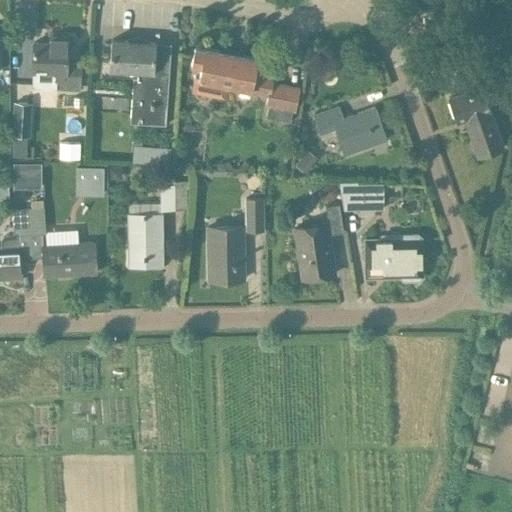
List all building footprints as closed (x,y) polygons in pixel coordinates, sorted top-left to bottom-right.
[(33,42),(32,70),(33,73),(32,87),(33,87),(33,83),(56,84),(56,88),(78,89),(80,65),(66,64),(67,37),(50,36),(50,42),(33,42)] [(111,39),(109,69),(109,75),(133,76),(130,123),(165,125),(170,44),(111,39)] [(202,66),(199,76),(195,75),(191,91),(224,98),(227,85),(269,94),(267,104),(268,105),(266,117),(290,122),(292,110),(294,110),(299,87),(271,82),(272,76),(254,73),(257,59),(206,48),(205,50),(194,48),(191,64),(202,66)] [(504,85),(504,67),(471,67),(470,85),(504,85)] [(477,156),(502,147),(481,86),(448,98),(456,121),(464,118),(477,156)] [(14,102),(12,135),(28,136),(30,103),(14,102)] [(316,115),(320,128),(322,134),(337,128),(345,153),(386,139),(375,108),(343,119),(339,107),(316,115)] [(170,163),(171,147),(143,145),(142,161),(170,163)] [(13,187),(41,187),(40,162),(13,162),(13,187)] [(187,209),(187,180),(174,180),(174,177),(159,176),(159,184),(160,184),(160,209),(187,209)] [(358,181),(339,181),(343,209),(384,208),(383,182),(358,183),(358,181)] [(244,197),(245,230),(265,230),(264,197),(244,197)] [(325,206),(328,222),(293,227),(301,278),(336,272),(330,233),(344,231),(339,204),(325,206)] [(29,233),(45,232),(44,206),(27,207),(29,233)] [(16,233),(29,233),(27,207),(11,208),(13,235),(5,235),(0,240),(1,247),(0,246),(0,276),(19,276),(17,239),(16,233)] [(128,264),(162,264),(161,213),(128,213),(128,264)] [(209,280),(244,279),(243,226),(207,227),(209,280)] [(422,276),(422,237),(418,234),(385,234),(385,238),(366,238),(366,276),(401,276),(405,280),(417,280),(422,276)] [(94,241),(50,244),(42,244),(43,275),(96,272),(94,241)]
